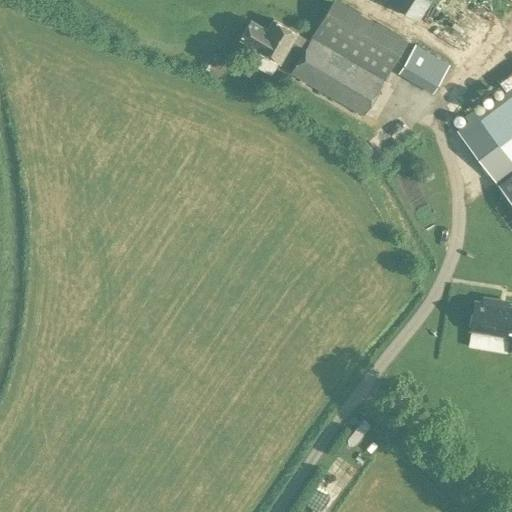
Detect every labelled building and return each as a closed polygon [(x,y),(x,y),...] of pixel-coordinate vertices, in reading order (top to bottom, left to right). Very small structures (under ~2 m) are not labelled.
[(335,0),(334,0),(310,42),(297,35),(298,34),(274,20),(268,31),(252,21),(241,40),(257,49),(257,50),(280,63),(290,48),(302,55),(292,74),(365,116),(408,42),(335,0)] [(392,0),(391,2),(419,20),(432,0),(392,0)] [(460,0),(451,12),(469,26),(480,11),(465,0),(460,0)] [(511,56),(511,39),(511,40),(508,33),(492,42),(503,61),(511,56)] [(433,94),(450,67),(417,47),(401,74),(433,94)] [(511,90),(458,131),(511,202),(511,90)] [(404,109),(397,126),(413,133),(421,116),(404,109)] [(511,338),(509,352),(511,352),(511,308),(499,306),(500,302),(484,299),(484,303),(476,302),(471,331),(511,338)] [(360,425),(371,448),(382,442),(372,420),(360,425)]
